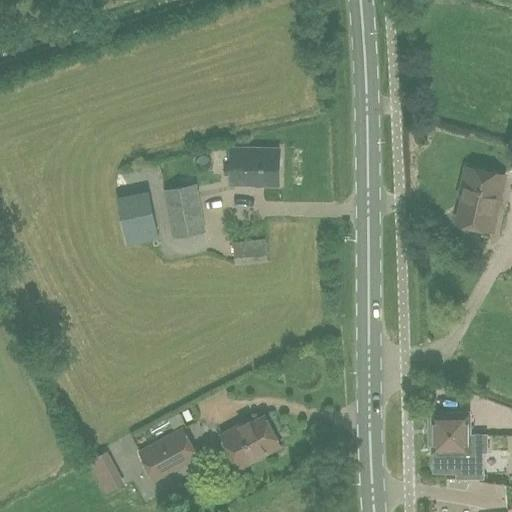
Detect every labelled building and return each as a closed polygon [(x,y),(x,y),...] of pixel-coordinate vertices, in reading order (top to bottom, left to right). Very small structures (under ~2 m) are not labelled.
[(279,186),(279,150),(231,149),(230,185),(279,186)] [(492,231),(498,203),(504,176),(466,167),(462,186),(465,187),(457,223),(492,231)] [(197,182),(166,188),(176,235),(207,229),(197,182)] [(127,247),(160,239),(150,191),(116,198),(127,247)] [(236,266),(268,262),(265,240),(234,243),(236,266)] [(429,439),(429,448),(431,450),(431,452),(433,452),(433,472),(455,472),(455,480),(483,480),(483,454),(486,454),(486,435),(469,435),(469,412),(431,413),(431,415),(429,417),(429,426),(431,428),(431,437),(429,439)] [(241,429),(240,426),(222,435),(239,468),(280,446),(264,417),(241,429)] [(182,430),(140,453),(155,481),(197,458),(182,430)]
